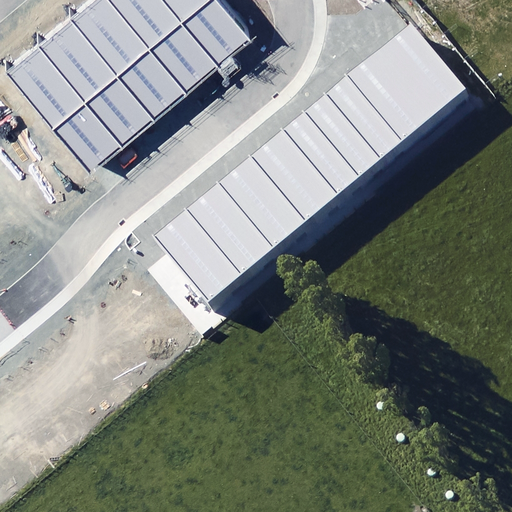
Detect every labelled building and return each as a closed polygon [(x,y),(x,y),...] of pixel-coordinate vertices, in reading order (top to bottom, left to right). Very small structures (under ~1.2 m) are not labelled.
[(117,78),(150,51),(108,0),(94,0),(70,20),(117,78)] [(181,24),(161,0),(108,0),(150,51),(181,24)] [(161,0),(181,24),(211,0),(161,0)] [(211,0),(181,24),(220,69),(252,42),(216,0),(211,0)] [(85,104),(117,78),(70,20),(38,46),(85,104)] [(467,90),(409,22),(152,236),(209,304),(467,90)] [(181,24),(150,51),(187,96),(220,69),(181,24)] [(53,130),(85,104),(38,46),(6,72),(53,130)] [(117,78),(155,123),(187,96),(150,51),(117,78)] [(117,78),(85,104),(123,149),(155,123),(117,78)] [(90,175),(123,149),(85,104),(53,130),(90,175)]
